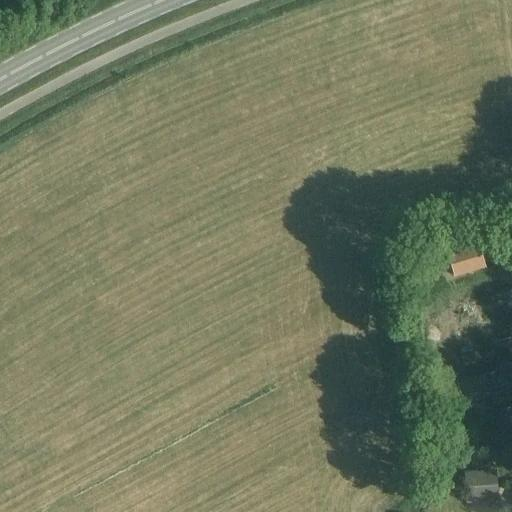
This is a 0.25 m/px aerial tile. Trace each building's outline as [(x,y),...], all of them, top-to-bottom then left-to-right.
[(447,254),(455,278),(486,269),(479,244),(447,254)] [(511,295),(461,311),(471,347),(511,335),(511,295)] [(493,379),(492,372),(454,383),(458,399),(509,385),(506,375),(493,379)] [(500,420),(511,418),(511,408),(499,410),(500,420)] [(496,471),(465,473),(467,504),(498,502),(496,471)]
